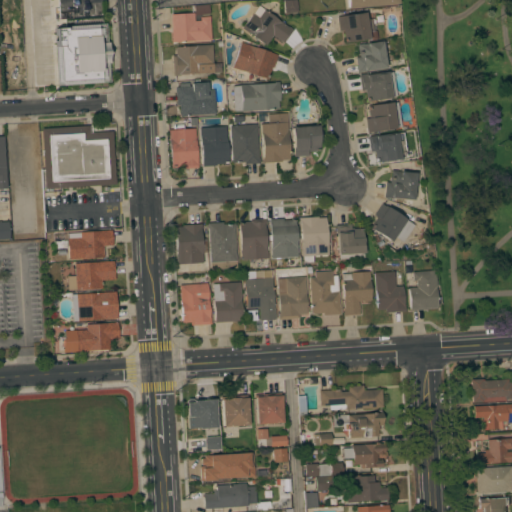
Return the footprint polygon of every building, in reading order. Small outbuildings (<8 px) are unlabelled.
[(284,12),(283,0),(296,0),(297,11),(284,12)] [(397,0),(398,3),(347,8),(346,0),(397,0)] [(279,21),(280,20),(287,26),(288,26),(293,29),(283,42),(272,34),(265,44),(250,33),(249,33),(241,27),(260,3),(264,9),(279,21)] [(208,4),(209,14),(194,15),(193,5),(208,4)] [(193,12),(194,20),(200,20),(199,16),(209,16),(211,40),(193,41),(193,40),(171,42),(170,14),(193,12)] [(369,31),(370,38),(345,42),(343,29),(339,30),(336,16),(365,12),(366,19),(377,17),(379,30),(369,31)] [(106,42),(108,42),(109,63),(107,63),(108,82),(57,85),(55,46),(56,46),(55,28),(65,27),(65,25),(105,23),(106,42)] [(240,41),(269,51),(269,52),(277,54),(273,67),(271,67),(268,74),(269,74),(268,79),(232,66),(240,41)] [(382,41),(388,41),(391,60),(397,59),(397,64),(362,70),(362,71),(357,72),(355,57),(359,56),(357,44),(363,43),(382,41)] [(220,63),(221,71),(180,74),(180,75),(173,75),(172,55),(176,55),(175,46),(211,44),(213,64),(220,63)] [(396,96),(366,101),(365,90),(360,90),(358,75),(367,74),(367,75),(392,71),(396,96)] [(215,113),(188,115),(180,116),(180,114),(179,114),(178,104),(176,104),(175,86),(191,85),(190,83),(206,81),(206,82),(207,82),(208,90),(214,89),(215,113)] [(232,86),(233,86),(233,85),(248,83),(248,84),(274,82),(278,81),(279,100),(278,100),(278,108),(251,110),(235,111),(235,110),(233,110),(232,86)] [(367,132),(365,118),(369,117),(367,106),(392,101),(392,103),(396,102),(400,126),(367,132)] [(289,159),(281,159),(281,161),(262,162),(260,123),(267,123),(267,113),(286,112),(289,159)] [(258,157),(259,157),(259,163),(244,164),(244,161),(231,162),(231,157),(229,125),(256,123),(258,157)] [(115,184),(61,187),(61,191),(43,193),(41,169),(43,168),(41,128),(88,125),(89,128),(96,128),(96,132),(112,131),(115,184)] [(227,164),(223,164),(223,163),(215,163),(215,166),(202,166),(199,127),(225,125),(227,164)] [(318,125),(319,150),(307,151),(307,155),(293,156),(291,126),(318,125)] [(194,128),(196,162),(197,162),(198,167),(182,168),(182,167),(180,167),(180,166),(170,167),(168,129),(194,128)] [(367,136),(377,134),(377,135),(402,132),(406,157),(376,161),(374,150),(370,151),(367,136)] [(414,199),(392,197),(392,198),(384,197),(385,181),(390,182),(391,170),(416,172),(414,199)] [(414,224),(403,241),(394,236),(391,241),(370,227),(377,217),(374,215),(381,203),(414,224)] [(326,231),(328,231),(328,235),(327,235),(327,238),(328,237),(328,242),(327,242),(327,244),(328,244),(328,254),(327,254),(327,256),(321,256),(321,255),(319,255),(319,256),(314,256),(314,255),(312,255),(313,262),(303,262),(303,256),(301,256),(299,221),(298,217),(317,216),(317,217),(326,217),(326,231)] [(296,246),(297,246),(297,256),(271,257),(270,248),(271,248),(270,242),(269,219),(282,218),(282,220),(290,219),(290,218),(295,217),(296,246)] [(240,259),(238,222),(250,221),(250,220),(252,219),(263,218),(263,219),(265,219),(265,223),(267,258),(240,259)] [(9,238),(0,238),(0,221),(8,221),(9,238)] [(207,228),(206,222),(222,221),(222,224),(234,223),(234,228),(236,267),(210,269),(207,228)] [(208,262),(200,262),(200,263),(194,264),(194,262),(190,263),(190,264),(185,264),(185,263),(184,263),(184,264),(178,265),(178,264),(176,264),(174,226),(182,226),(182,224),(201,223),(201,228),(200,228),(200,235),(202,235),(202,237),(200,237),(200,238),(206,238),(208,262)] [(339,259),(339,254),(338,254),(335,225),(351,224),(351,228),(363,228),(364,252),(364,257),(339,259)] [(64,233),(68,232),(68,233),(80,232),(80,231),(112,229),(112,245),(103,245),(103,257),(68,259),(67,240),(66,240),(66,248),(54,248),(54,246),(53,246),(52,233),(53,233),(53,231),(64,230),(64,233)] [(378,247),(376,242),(382,239),(384,244),(378,247)] [(113,260),(114,279),(101,280),(102,288),(68,290),(67,275),(74,275),(74,263),(113,260)] [(308,277),(314,277),(313,271),(331,270),(331,275),(337,275),(339,308),(340,308),(340,314),(322,315),(322,312),(310,313),(308,277)] [(373,272),(394,270),(395,286),(402,285),(403,304),(404,304),(405,311),(385,312),(385,309),(376,309),(373,272)] [(409,310),(408,287),(409,287),(408,280),(412,279),(411,271),(435,270),(437,308),(409,310)] [(341,274),(351,273),(351,272),(369,271),(371,300),(358,301),(359,314),(343,315),(343,310),(341,274)] [(306,294),(305,294),(307,314),(298,314),(299,318),(278,319),(277,313),(278,313),(276,278),(284,278),(284,277),(305,276),(306,294)] [(274,319),(259,320),(258,307),(245,308),(243,279),(271,277),(274,319)] [(211,284),(239,282),(242,320),(214,322),(211,284)] [(207,283),(209,317),(210,317),(210,324),(190,325),(190,322),(181,322),(180,301),(179,301),(178,284),(207,283)] [(115,291),(117,318),(77,321),(77,320),(73,320),(71,296),(66,297),(66,294),(72,293),(73,296),(76,296),(76,294),(115,291)] [(117,321),(118,337),(108,338),(109,349),(76,351),(76,353),(68,354),(68,351),(66,332),(73,331),(72,325),(85,324),(117,321)] [(470,379),(481,378),(481,379),(483,379),(483,380),(511,378),(511,398),(505,398),(505,400),(471,402),(470,379)] [(340,389),(340,391),(347,391),(347,386),(362,385),(363,390),(381,389),(382,407),(345,409),(345,408),(329,409),(329,405),(319,405),(318,390),(340,389)] [(222,426),(220,396),(246,394),(248,424),(222,426)] [(256,426),(254,396),(280,394),(282,425),(256,426)] [(305,411),(306,415),(298,416),(297,395),(303,395),(304,411),(305,411)] [(214,428),(213,400),(185,401),(186,429),(214,428)] [(486,405),(495,405),(495,404),(511,403),(511,412),(506,413),(506,420),(501,421),(502,428),(481,429),(481,419),(482,419),(482,417),(473,417),(472,406),(486,405)] [(348,437),(348,429),(342,430),(342,426),(333,427),(332,415),(347,414),(347,415),(381,412),(382,425),(378,425),(378,430),(377,430),(377,435),(348,437)] [(256,440),(256,429),(266,429),(267,439),(256,440)] [(330,432),(331,444),(314,445),(313,434),(330,432)] [(218,436),(204,437),(204,448),(219,448),(218,436)] [(511,461),(476,464),(475,453),(483,453),(483,449),(487,449),(486,439),(511,437),(511,446),(510,448),(505,449),(505,451),(511,451),(511,461)] [(364,467),(364,466),(365,466),(364,463),(353,464),(353,465),(352,465),(352,457),(342,458),(342,448),(351,447),(351,444),(352,444),(352,445),(384,443),(384,452),(383,452),(383,454),(376,454),(376,459),(381,459),(382,466),(364,467)] [(285,448),(286,461),(273,462),(272,449),(285,448)] [(251,452),(252,467),(253,467),(254,476),(214,478),(214,479),(200,480),(199,466),(203,466),(203,464),(200,464),(200,458),(203,458),(203,455),(251,452)] [(304,464),(317,463),(317,464),(340,462),(341,474),(305,476),(304,464)] [(511,489),(476,493),(475,477),(476,477),(475,468),(511,465),(511,466),(511,465),(511,489)] [(358,501),(358,502),(345,502),(344,485),(350,484),(349,476),(356,475),(356,476),(373,475),(373,482),(378,481),(379,487),(386,487),(387,500),(379,500),(379,499),(358,501)] [(314,477),(328,476),(329,489),(315,490),(314,477)] [(203,509),(202,494),(212,493),(212,490),(216,489),(215,485),(245,483),(247,506),(203,509)] [(305,492),(316,492),(317,506),(306,507),(305,492)] [(508,496),(509,504),(504,504),(504,511),(483,511),(483,507),(478,508),(478,498),(508,496)]
